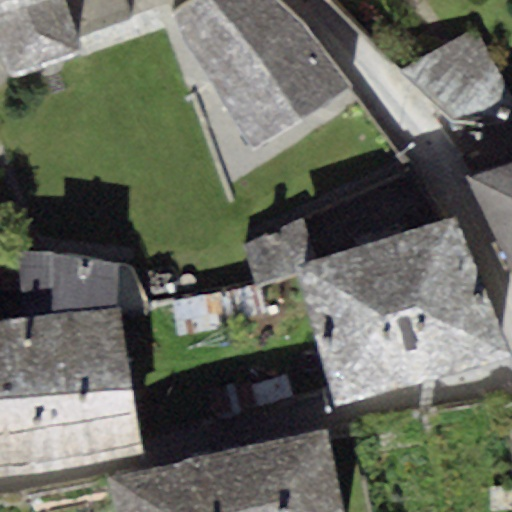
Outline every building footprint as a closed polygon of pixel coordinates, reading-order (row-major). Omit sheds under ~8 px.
[(0,0),(0,46),(12,79),(84,52),(64,0),(0,0)] [(191,0),(167,17),(255,149),(349,88),(303,27),(275,0),(191,0)] [(511,97),(478,28),(403,71),(456,117),(511,110),(511,97)] [(511,162),(467,176),(511,272),(511,162)] [(454,217),(297,267),(337,407),(509,357),(454,217)] [(51,248),(18,253),(25,315),(55,312),(119,305),(151,300),(133,266),(51,248)] [(25,315),(0,317),(0,479),(15,479),(144,455),(119,305),(55,312),(25,315)] [(346,511),(328,429),(109,478),(116,511),(346,511)]
